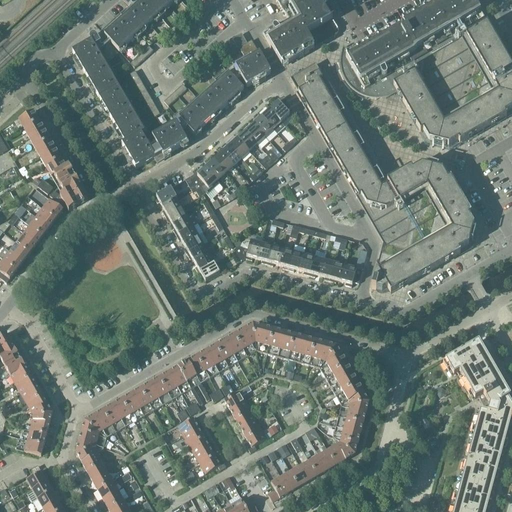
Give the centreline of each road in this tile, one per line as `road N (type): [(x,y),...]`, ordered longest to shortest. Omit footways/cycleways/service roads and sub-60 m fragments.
road 1 (residential): [(77,408),(246,316),(406,359)]
road 2 (residential): [(361,304),(246,271),(196,291),(132,188)]
road 3 (residential): [(4,307),(98,201),(26,79)]
road 4 (residential): [(361,304),(377,246),(281,83)]
road 5 (residential): [(132,188),(191,155),(281,83)]
road 6 (residential): [(361,304),(402,313),(511,253)]
road 7 (residential): [(132,188),(58,56)]
road 8 (residential): [(390,421),(378,466),(305,511)]
road 9 (residential): [(77,408),(27,324),(4,307)]
